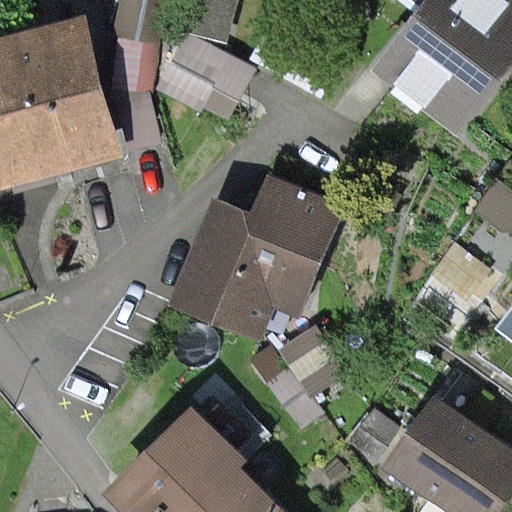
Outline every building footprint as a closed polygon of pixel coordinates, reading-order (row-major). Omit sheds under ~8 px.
[(511,8),(501,0),(434,0),(374,80),(458,143),(511,70),(511,8)] [(81,26),(0,45),(0,194),(115,167),(81,26)] [(340,229),(241,196),(198,326),(297,359),(340,229)] [(196,402),(112,481),(140,511),(302,511),(257,464),(277,446),(242,409),(221,429),(196,402)] [(511,511),(511,461),(424,403),(376,475),(433,511),(511,511)]
